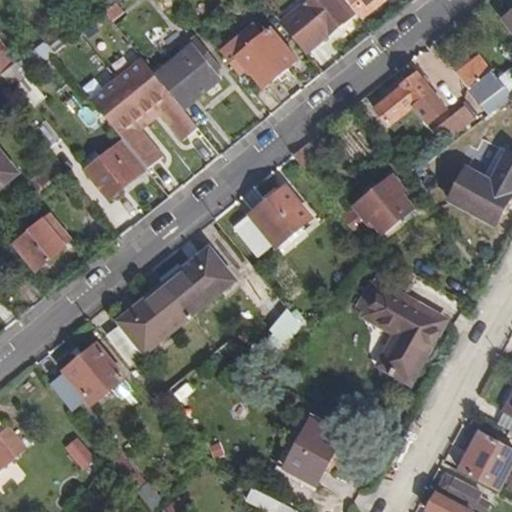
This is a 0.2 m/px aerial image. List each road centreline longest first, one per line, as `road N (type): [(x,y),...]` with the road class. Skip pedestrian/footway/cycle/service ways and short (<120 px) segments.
road 1 (residential): [(0,362),(445,0)]
road 2 (residential): [(393,511),(511,293)]
